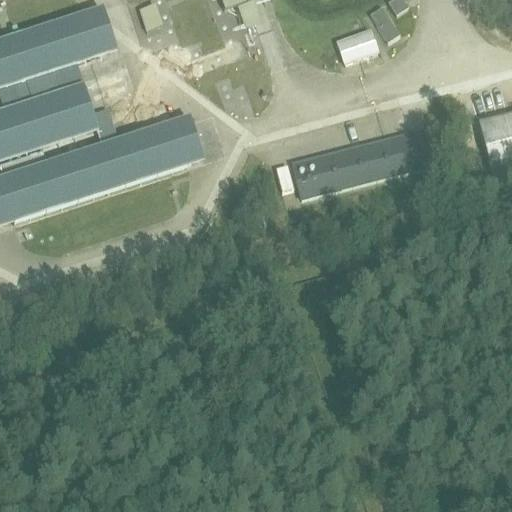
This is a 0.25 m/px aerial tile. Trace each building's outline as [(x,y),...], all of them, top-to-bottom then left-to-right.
[(265,34),(252,0),(221,0),(229,21),(245,15),(254,38),(265,34)] [(399,0),(387,8),(397,21),(409,14),(400,0),(399,0)] [(370,21),(388,47),(400,40),(383,13),(370,21)] [(88,19),(0,47),(0,101),(5,117),(0,118),(0,179),(43,165),(39,156),(67,147),(72,163),(57,167),(0,185),(0,187),(13,228),(186,171),(173,129),(119,147),(108,114),(93,119),(77,70),(101,62),(88,19)] [(240,69),(212,75),(214,84),(260,75),(250,29),(233,33),(240,69)] [(344,69),(380,57),(371,34),(336,47),(344,69)] [(511,119),(477,129),(492,183),(511,177),(511,119)] [(419,136),(290,168),(301,205),(429,175),(419,136)]
